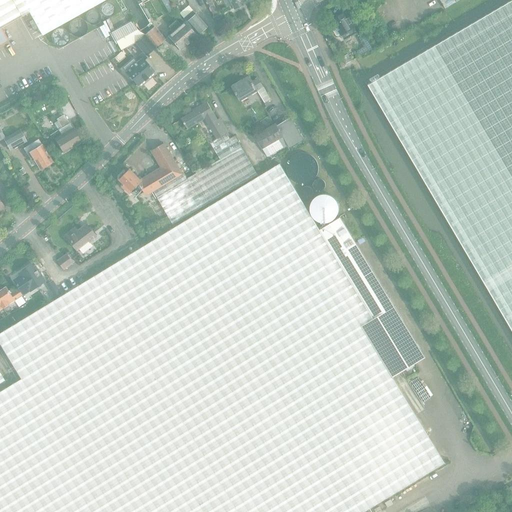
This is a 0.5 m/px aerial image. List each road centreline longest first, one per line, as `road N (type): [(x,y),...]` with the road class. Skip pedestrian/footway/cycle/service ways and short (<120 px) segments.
road 1 (tertiary): [(511,412),(366,168),(292,9)]
road 2 (unclassified): [(105,150),(182,81),(292,9)]
road 3 (unclassified): [(0,244),(105,150)]
